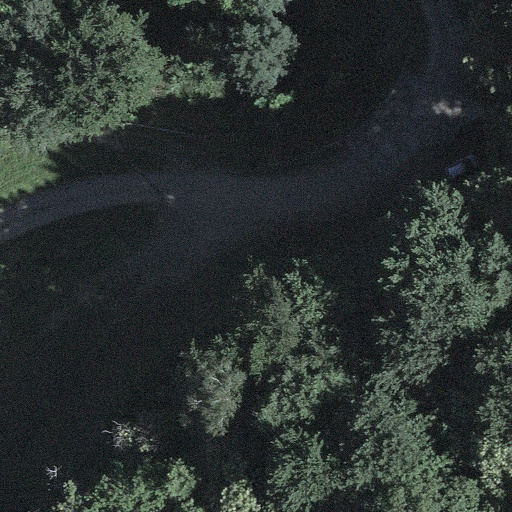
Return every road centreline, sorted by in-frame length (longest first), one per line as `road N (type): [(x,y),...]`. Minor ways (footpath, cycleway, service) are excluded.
road 1 (track): [(0,226),(97,194),(291,187),(353,162),(406,114),(433,73),(439,33),(430,0)]
road 2 (track): [(0,114),(181,153),(215,166),(242,190)]
